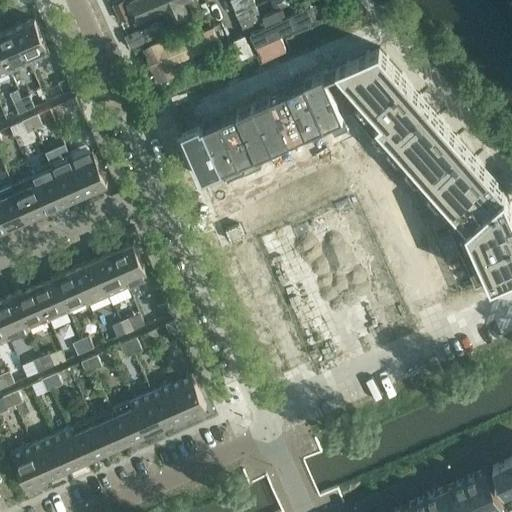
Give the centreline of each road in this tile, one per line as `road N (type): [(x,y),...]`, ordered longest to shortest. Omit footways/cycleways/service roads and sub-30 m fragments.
road 1 (unclassified): [(270,434),(161,186)]
road 2 (unknown): [(382,22),(181,107)]
road 3 (unclassified): [(161,186),(75,0)]
road 4 (residential): [(102,511),(270,434)]
road 5 (residential): [(0,258),(161,186)]
